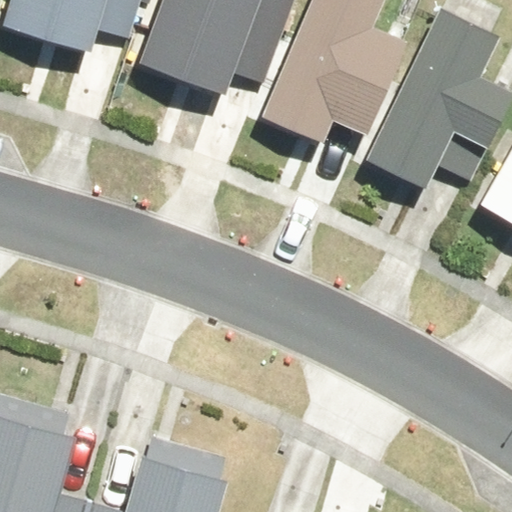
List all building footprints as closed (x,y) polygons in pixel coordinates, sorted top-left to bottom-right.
[(110,32),(134,40),(145,0),(23,0),(19,15),(106,42),(110,32)] [(249,73),(268,79),(296,0),(174,0),(155,56),(243,89),(249,73)] [(386,132),(422,35),(388,23),(396,0),(317,0),(276,112),(344,137),(351,120),(386,132)] [(511,80),(494,72),(511,32),(451,5),(382,156),(443,183),(466,131),(502,146),(511,123),(511,80)] [(511,168),(496,199),(511,207),(511,168)] [(74,488),(89,433),(0,407),(0,511),(106,511),(110,500),(74,488)] [(233,511),(244,476),(156,452),(139,511),(233,511)]
